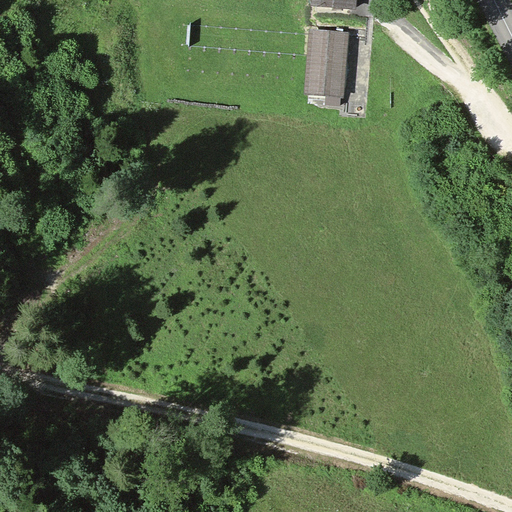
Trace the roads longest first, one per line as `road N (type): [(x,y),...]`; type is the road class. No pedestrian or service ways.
road 1 (track): [(511,507),(438,476),(0,369)]
road 2 (track): [(0,87),(29,173),(35,277),(0,367)]
road 3 (track): [(419,0),(511,129)]
